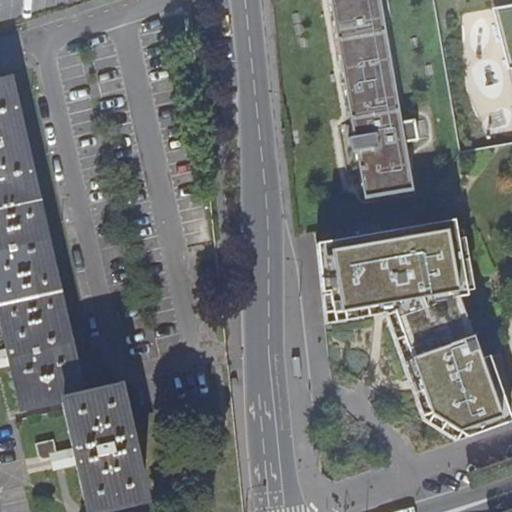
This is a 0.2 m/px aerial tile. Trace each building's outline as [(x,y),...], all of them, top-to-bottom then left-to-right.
[(401,126),(392,76),(379,0),(333,0),(369,199),(389,195),(412,191),(404,144),(418,141),(414,124),(401,126)] [(511,5),(464,13),(461,47),(469,98),(497,147),(511,144),(511,5)] [(0,324),(6,351),(0,352),(0,367),(9,365),(19,410),(61,401),(63,410),(72,450),(61,453),(64,467),(75,464),(86,511),(87,511),(142,500),(117,388),(80,396),(9,79),(0,81),(0,324)] [(456,443),(511,423),(511,407),(492,351),(483,354),(459,288),(477,287),(463,208),(315,233),(324,318),(385,308),(425,424),(456,443)] [(43,459),(50,457),(50,455),(56,454),(53,439),(35,443),(38,456),(43,459)] [(56,469),(64,467),(61,453),(56,454),(50,455),(50,457),(52,470),(56,469)]
